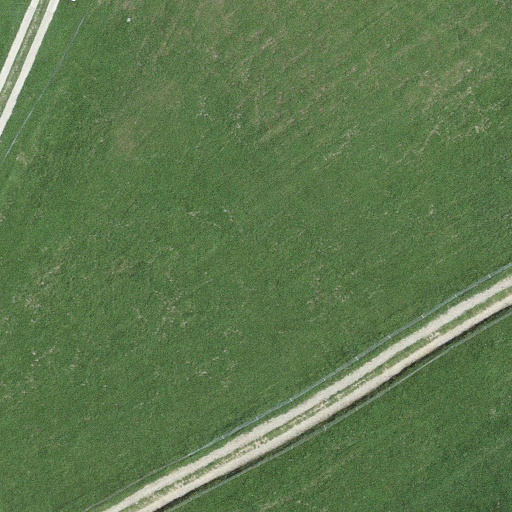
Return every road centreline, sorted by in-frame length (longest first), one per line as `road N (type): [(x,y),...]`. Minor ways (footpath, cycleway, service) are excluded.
road 1 (track): [(142,511),(511,302)]
road 2 (track): [(51,0),(0,117)]
